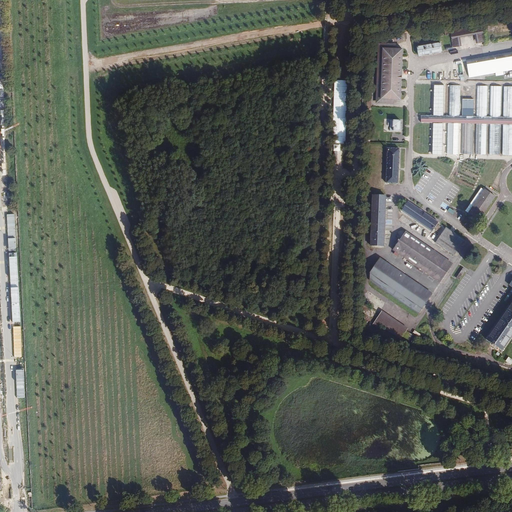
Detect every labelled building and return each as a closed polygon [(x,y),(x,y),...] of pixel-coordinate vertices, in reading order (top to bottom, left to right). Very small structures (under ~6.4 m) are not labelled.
[(483,26),(450,31),(453,48),(461,47),(460,38),(474,36),(476,45),(486,43),(483,26)] [(378,43),(376,104),(393,105),(394,101),(401,101),(403,49),(396,49),(396,44),(378,43)] [(440,44),(418,48),(419,57),(441,52),(440,44)] [(511,53),(467,61),(469,77),(511,69),(511,53)] [(433,86),(432,116),(444,117),(445,86),(433,86)] [(450,86),(449,117),(459,117),(460,87),(450,86)] [(478,86),(477,117),(486,118),(487,87),(478,86)] [(491,87),(490,118),(501,118),(502,87),(491,87)] [(503,118),(511,118),(511,88),(505,88),(503,118)] [(464,100),(463,117),(473,117),(474,100),(464,100)] [(421,123),(432,123),(444,124),(448,124),(459,124),(462,124),(472,124),(477,125),(486,125),(490,125),(500,125),(503,125),(511,125),(511,118),(503,118),(501,118),(490,118),(486,118),(477,117),(473,117),(463,117),(459,117),(449,117),(444,117),(432,116),(421,116),(421,123)] [(401,121),(389,121),(389,128),(394,128),(394,133),(401,133),(401,121)] [(444,124),(432,123),(431,154),(443,154),(444,124)] [(459,124),(448,124),(447,154),(458,154),(459,124)] [(472,124),(462,124),(461,154),(471,154),(472,124)] [(486,125),(477,125),(475,154),(485,154),(486,125)] [(500,125),(490,125),(489,155),(499,155),(500,125)] [(511,125),(503,125),(502,155),(511,155),(511,125)] [(400,151),(388,150),(386,182),(398,183),(400,151)] [(479,220),(495,196),(482,187),(466,211),(479,220)] [(384,246),(386,195),(372,195),(371,245),(384,246)] [(439,223),(408,202),(401,213),(433,234),(434,231),(436,233),(440,228),(437,226),(439,223)] [(464,241),(446,229),(436,244),(454,256),(464,241)] [(452,265),(406,234),(393,252),(438,283),(452,265)] [(431,294),(381,260),(371,274),(371,282),(417,314),(431,294)] [(465,270),(462,269),(456,278),(459,280),(465,270)] [(511,277),(507,284),(511,286),(511,308),(491,339),(506,350),(511,341),(511,277)] [(382,312),(370,329),(396,347),(408,330),(382,312)]
